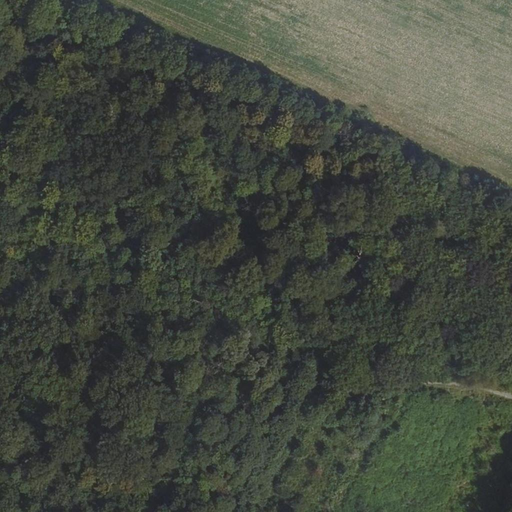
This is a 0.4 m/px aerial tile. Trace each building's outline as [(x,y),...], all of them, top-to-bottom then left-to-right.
[(326,370),(319,367),(316,373),(324,376),(326,370)] [(311,375),(309,381),(313,383),(320,385),(322,379),(311,375)] [(345,413),(360,419),(368,422),(373,411),(314,388),(313,390),(311,389),(307,398),(324,405),(345,413)] [(324,405),(307,398),(305,405),(321,411),(324,405)] [(358,424),(360,419),(345,413),(343,418),(358,424)]
